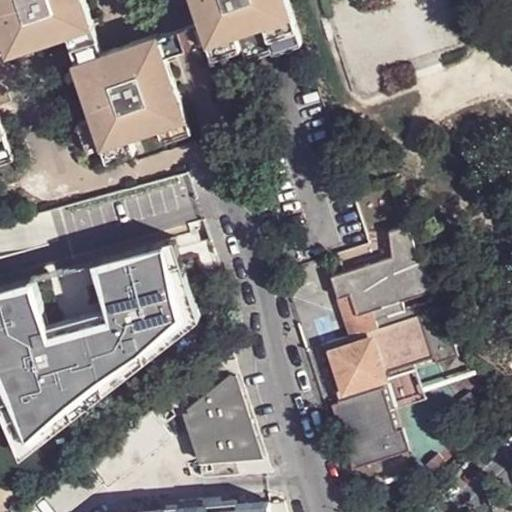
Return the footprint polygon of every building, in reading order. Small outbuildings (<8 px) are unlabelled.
[(12,51),(58,35),(67,32),(93,23),(97,22),(88,0),(0,0),(0,16),(6,34),(12,51)] [(237,31),(242,44),(246,59),(286,45),(301,40),(291,4),(289,0),(194,0),(200,17),(208,38),(208,41),(237,31)] [(158,31),(166,53),(187,45),(208,38),(200,17),(181,23),(158,31)] [(67,32),(76,58),(101,50),(93,23),(67,32)] [(101,144),(107,159),(135,149),(130,136),(159,126),(187,116),(166,53),(158,31),(129,40),(132,48),(118,52),(116,45),(101,50),(76,58),(73,59),(92,116),(101,144)] [(232,47),(242,44),(237,31),(208,41),(213,54),(232,47)] [(0,54),(12,51),(6,34),(0,36),(0,54)] [(129,40),(116,45),(118,52),(132,48),(129,40)] [(0,130),(9,128),(0,102),(0,130)] [(87,148),(101,144),(92,116),(78,121),(87,148)] [(187,116),(159,126),(163,140),(192,130),(187,116)] [(0,130),(0,162),(19,156),(9,128),(0,130)] [(335,401),(355,466),(411,448),(405,425),(399,427),(386,384),(390,376),(394,367),(437,354),(440,360),(462,353),(444,296),(409,306),(406,297),(435,287),(418,250),(411,224),(390,230),(397,253),(336,272),(342,293),(354,289),(361,310),(376,306),(381,323),(354,331),(324,340),(342,398),(335,401)] [(40,273),(0,283),(0,384),(25,455),(198,314),(173,236),(99,257),(111,296),(55,314),(40,273)] [(354,289),(342,293),(354,331),(381,323),(376,306),(361,310),(354,289)] [(237,458),(242,473),(274,470),(238,359),(229,360),(227,353),(183,387),(190,408),(186,414),(202,460),(206,459),(206,460),(212,461),(237,458)] [(394,367),(390,376),(440,360),(437,354),(394,367)] [(405,425),(390,376),(386,384),(399,427),(405,425)] [(190,408),(183,387),(154,410),(165,425),(179,413),(186,414),(190,408)] [(52,490),(46,495),(58,511),(69,511),(106,483),(109,488),(174,437),(165,425),(154,410),(78,469),(52,490)] [(217,476),(242,473),(237,458),(212,461),(213,463),(215,473),(217,476)] [(272,511),(272,502),(207,507),(206,499),(199,498),(200,508),(186,509),(186,500),(180,500),(180,509),(159,511),(151,511),(272,511)] [(290,511),(287,501),(272,502),(272,511),(290,511)]
